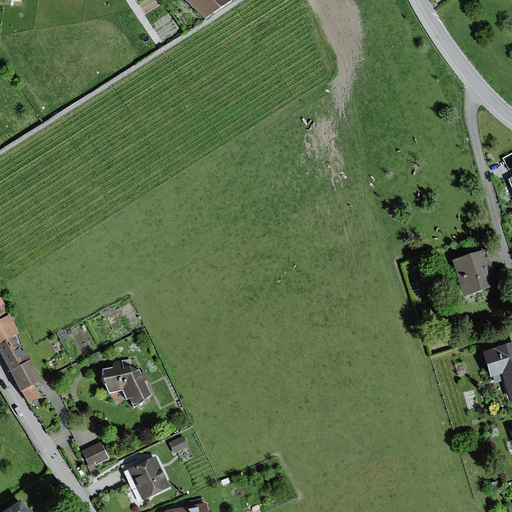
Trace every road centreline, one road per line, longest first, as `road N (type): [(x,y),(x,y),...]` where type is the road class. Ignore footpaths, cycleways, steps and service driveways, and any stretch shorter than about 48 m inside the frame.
road 1 (unclassified): [(481,89),(470,114),(511,270)]
road 2 (residential): [(88,511),(0,368)]
